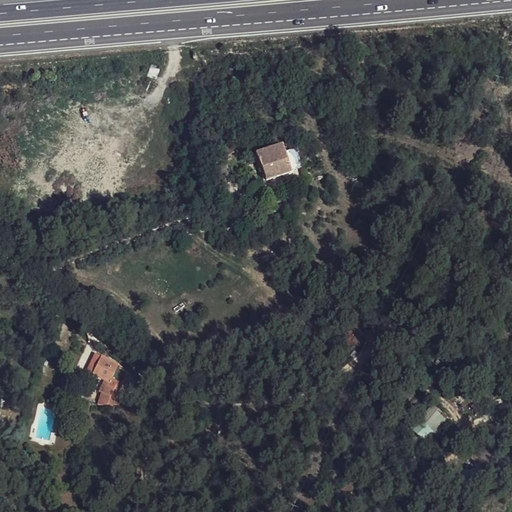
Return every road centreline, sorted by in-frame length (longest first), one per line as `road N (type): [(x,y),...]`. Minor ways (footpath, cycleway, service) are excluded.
road 1 (motorway): [(0,44),(511,0)]
road 2 (residential): [(155,384),(0,252)]
road 3 (motorway): [(144,0),(0,12)]
